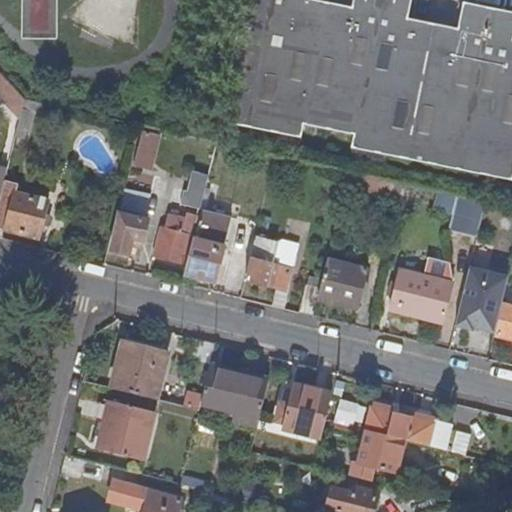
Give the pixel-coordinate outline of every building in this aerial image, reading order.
[(511,10),(461,0),(456,27),(405,16),(408,0),(350,0),(350,4),(329,0),(240,0),(216,121),(299,137),(302,124),(352,134),(349,148),(511,180),(511,175),(511,10)] [(0,73),(0,95),(20,116),(24,101),(23,97),(0,73)] [(41,112),(43,103),(25,98),(23,97),(24,101),(20,116),(16,134),(25,137),(32,110),(41,112)] [(133,164),(148,168),(157,133),(142,129),(133,164)] [(200,208),(209,174),(193,170),(187,190),(183,189),(180,203),(200,208)] [(392,180),(349,170),(345,186),(388,196),(392,180)] [(0,196),(0,197),(0,227),(38,237),(47,201),(34,198),(35,192),(30,191),(28,196),(15,192),(18,184),(4,180),(0,196)] [(401,208),(407,183),(392,180),(388,196),(386,204),(401,208)] [(144,212),(149,192),(124,186),(120,206),(144,212)] [(477,236),(485,201),(441,191),(437,210),(453,213),(450,229),(477,236)] [(195,236),(194,236),(184,272),(214,280),(231,216),(202,207),(195,236)] [(129,254),(132,244),(133,238),(142,240),(143,240),(148,218),(119,211),(110,249),(129,254)] [(177,217),(170,215),(169,215),(166,227),(161,225),(154,254),(183,261),(190,233),(192,233),(196,215),(186,212),(184,219),(177,217)] [(277,242),(255,236),(244,279),(284,288),(290,267),(272,262),(277,242)] [(443,322),(454,282),(452,269),(450,263),(428,258),(423,276),(399,270),(390,309),(443,322)] [(365,269),(327,259),(324,272),(317,297),(356,307),(365,269)] [(474,326),(494,331),(508,276),(469,267),(455,324),(473,329),(474,326)] [(300,309),(313,313),(317,297),(324,272),(311,268),(300,309)] [(511,338),(511,305),(505,304),(497,334),(511,338)] [(124,342),(112,389),(155,399),(166,353),(124,342)] [(233,419),(258,427),(270,378),(246,372),(244,377),(209,368),(200,404),(235,413),(233,419)] [(325,419),(332,392),(294,383),(282,428),(321,439),(325,419)] [(343,398),(339,415),(359,419),(363,402),(343,398)] [(143,460),(155,411),(110,400),(98,448),(143,460)] [(405,439),(427,444),(434,417),(415,412),(414,417),(391,412),(392,406),(373,402),(366,429),(405,439)] [(350,475),(371,480),(374,466),(397,471),(405,439),(366,429),(358,461),(354,460),(350,475)] [(64,454),(62,460),(69,462),(71,456),(64,454)] [(123,486),(128,469),(80,458),(76,474),(123,486)] [(372,511),(378,491),(355,486),(354,492),(332,487),(327,508),(344,511),(372,511)] [(183,511),(184,510),(179,509),(181,498),(143,488),(136,511),(183,511)]
